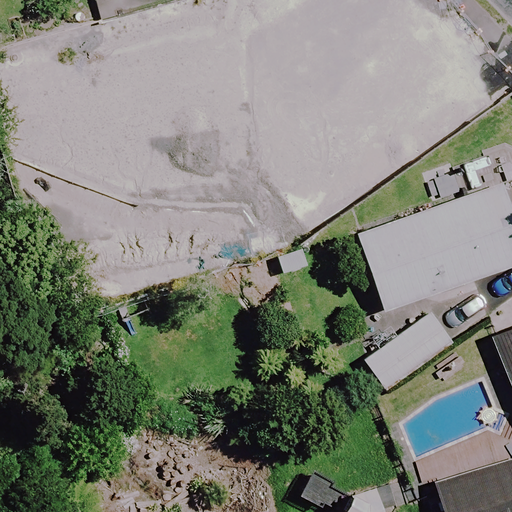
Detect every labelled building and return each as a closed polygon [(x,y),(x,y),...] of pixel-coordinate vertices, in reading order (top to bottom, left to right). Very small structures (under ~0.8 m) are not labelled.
[(414,143),(348,2),(261,43),(288,100),(184,149),(224,232),(414,143)] [(511,264),(511,232),(494,184),(346,238),(373,314),(511,264)] [(447,349),(425,315),(356,361),(378,394),(447,349)] [(511,343),(488,354),(511,411),(511,343)] [(511,511),(511,474),(509,463),(422,488),(429,511),(511,511)] [(379,511),(372,488),(338,498),(342,511),(379,511)]
